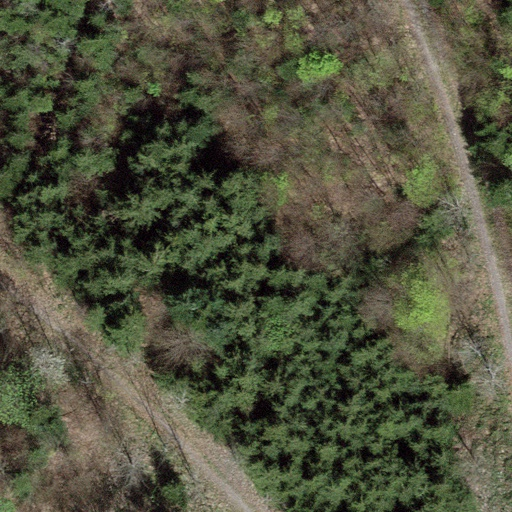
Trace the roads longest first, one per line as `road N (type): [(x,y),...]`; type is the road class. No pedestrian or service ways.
road 1 (track): [(0,290),(99,356),(251,511)]
road 2 (track): [(511,284),(474,153),(414,0)]
